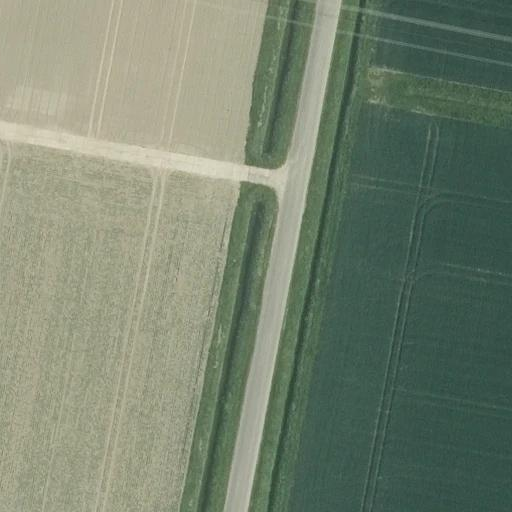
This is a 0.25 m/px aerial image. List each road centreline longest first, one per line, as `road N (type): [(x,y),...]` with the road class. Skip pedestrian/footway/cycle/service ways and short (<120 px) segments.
road 1 (tertiary): [(238,511),(331,0)]
road 2 (track): [(298,186),(0,130)]
